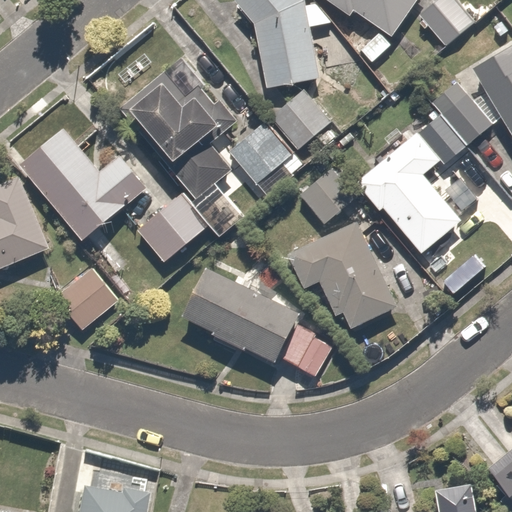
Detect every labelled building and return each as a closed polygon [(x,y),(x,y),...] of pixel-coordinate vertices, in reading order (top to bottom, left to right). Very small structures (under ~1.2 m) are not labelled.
[(233,0),(255,28),(264,88),(318,79),(308,12),(299,0),(233,0)] [(327,0),(389,37),(415,0),(327,0)] [(463,0),(438,0),(419,18),(447,49),(480,18),(463,0)] [(511,45),(473,72),(481,84),(448,103),(475,134),(501,119),(511,136),(511,45)] [(171,69),(126,111),(171,158),(215,117),(171,69)] [(305,96),(275,123),(299,149),(329,121),(305,96)] [(415,131),(354,183),(377,209),(383,209),(422,254),(461,219),(423,176),(441,160),(444,163),(463,146),(441,118),(419,136),(415,131)] [(263,122),(230,151),(254,179),(287,150),(263,122)] [(145,183),(119,154),(97,173),(59,129),(15,167),(78,240),(145,183)] [(204,136),(168,168),(197,201),(233,170),(204,136)] [(357,220),(320,173),(297,195),(322,224),(285,252),(304,289),(319,282),(335,316),(342,312),(349,328),(396,305),(357,220)] [(20,175),(0,182),(0,271),(53,254),(20,175)] [(181,198),(137,232),(161,262),(204,228),(181,198)] [(91,265),(55,290),(82,328),(118,303),(91,265)] [(296,313),(205,268),(181,318),(271,363),(296,313)] [(297,322),(277,360),(318,382),(338,345),(297,322)] [(511,447),(487,467),(511,500),(511,447)] [(476,511),(474,483),(434,487),(436,511),(476,511)] [(135,511),(137,503),(80,497),(78,511),(135,511)]
